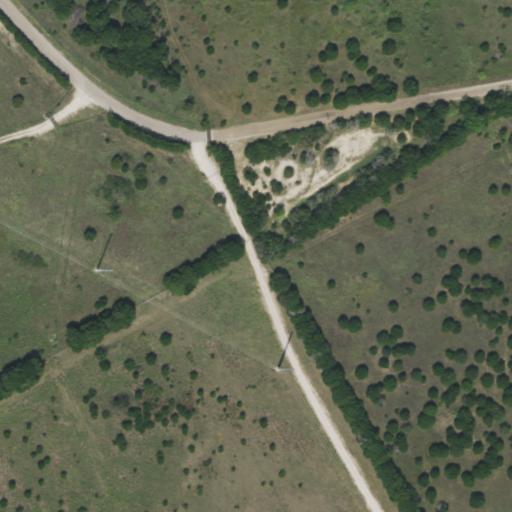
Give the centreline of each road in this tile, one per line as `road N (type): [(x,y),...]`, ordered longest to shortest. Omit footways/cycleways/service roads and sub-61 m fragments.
road 1 (residential): [(101,106),(123,118),(219,137),(511,87)]
road 2 (residential): [(0,7),(42,58),(101,106)]
